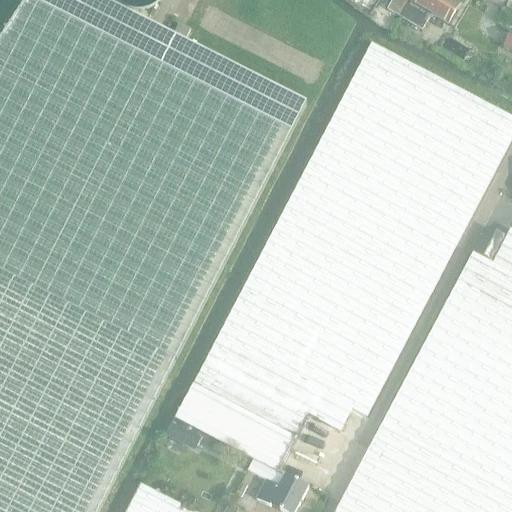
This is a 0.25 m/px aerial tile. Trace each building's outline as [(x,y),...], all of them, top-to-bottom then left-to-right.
[(0,511),(98,511),(174,363),(242,229),(305,104),(100,0),(27,0),(0,41),(0,511)] [(349,0),(349,2),(368,14),(376,0),(349,0)] [(393,0),(387,10),(399,18),(408,3),(414,7),(418,0),(393,0)] [(418,0),(414,7),(408,3),(399,18),(422,32),(431,17),(447,27),(459,7),(447,0),(418,0)] [(185,39),(190,32),(178,25),(173,33),(185,39)] [(511,54),(511,32),(502,50),(511,54)] [(511,119),(371,45),(193,386),(295,440),(307,416),(340,434),(352,411),(366,418),(511,138),(511,119)] [(511,511),(511,242),(487,230),(474,255),(472,254),(454,291),(337,511),(511,511)] [(193,386),(174,421),(216,442),(227,448),(253,462),(277,474),(295,440),(193,386)] [(174,422),(166,439),(195,454),(203,437),(174,422)] [(216,442),(211,451),(222,457),(227,448),(216,442)] [(253,462),(247,473),(266,483),(256,502),(276,511),(296,511),(307,490),(277,475),(277,474),(253,462)] [(190,511),(141,487),(128,511),(190,511)]
